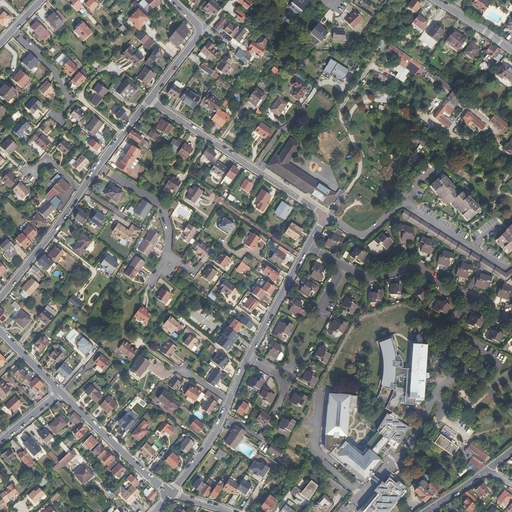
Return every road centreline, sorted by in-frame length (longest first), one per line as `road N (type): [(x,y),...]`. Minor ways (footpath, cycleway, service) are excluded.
road 1 (residential): [(170,493),(216,432),(323,216),(148,99)]
road 2 (residential): [(0,298),(98,166)]
road 3 (residential): [(59,392),(170,493)]
